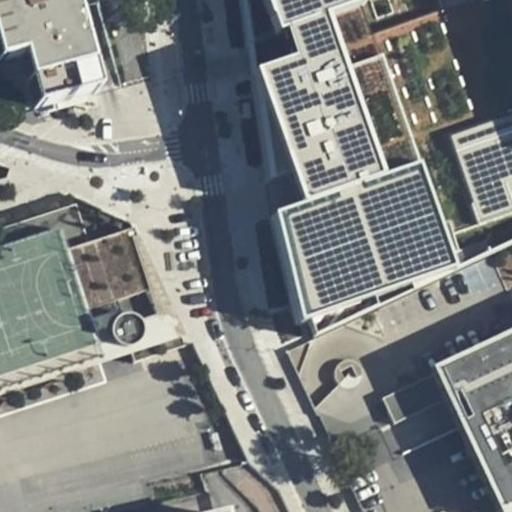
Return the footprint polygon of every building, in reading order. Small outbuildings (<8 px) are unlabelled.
[(96,94),(70,0),(0,0),(0,102),(5,101),(8,111),(15,117),(96,94)] [(511,0),(239,0),(246,49),(261,44),(271,72),(252,78),(267,184),(286,177),(297,209),(272,218),(295,327),(306,324),(312,340),(451,275),(436,233),(470,221),(473,230),(511,216),(511,0)] [(0,391),(171,339),(132,228),(89,239),(77,204),(0,227),(0,391)] [(511,511),(511,335),(421,379),(435,405),(484,511),(511,511)] [(435,405),(421,379),(373,403),(387,429),(435,405)]
